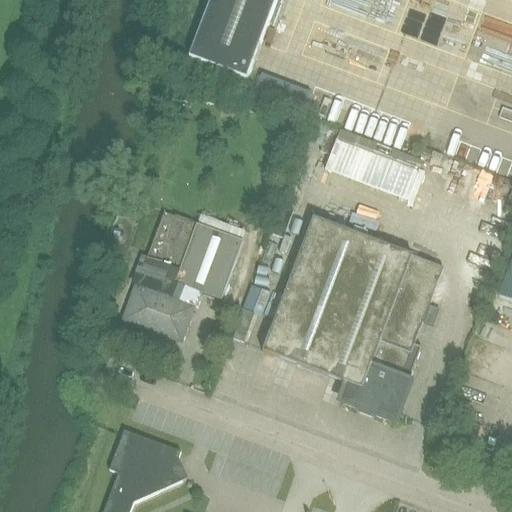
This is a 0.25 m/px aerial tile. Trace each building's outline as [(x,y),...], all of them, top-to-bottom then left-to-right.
[(247,80),(277,0),(212,0),(190,59),(247,80)] [(334,174),(422,199),(431,167),(343,142),(334,174)] [(492,181),(478,205),(494,214),(508,190),(492,181)] [(263,355),(349,388),(343,403),(394,423),(422,350),(414,348),(443,271),(313,222),(263,355)] [(175,286),(221,303),(243,244),(197,227),(175,286)] [(499,298),(511,303),(511,282),(506,280),(499,298)] [(137,289),(125,322),(129,324),(132,327),(135,330),(138,331),(142,331),(146,330),(181,343),(193,310),(137,289)] [(256,348),(265,316),(252,312),(243,344),(256,348)] [(457,431),(453,442),(473,450),(481,428),(461,421),(457,431)] [(131,511),(133,506),(182,484),(182,483),(179,484),(174,474),(181,455),(124,433),(109,473),(118,476),(104,511),(131,511)]
